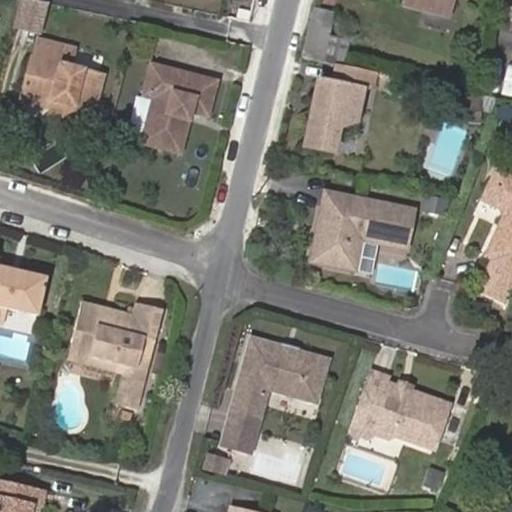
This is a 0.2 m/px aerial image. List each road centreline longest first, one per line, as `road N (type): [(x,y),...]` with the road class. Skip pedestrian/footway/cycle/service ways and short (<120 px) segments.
road 1 (residential): [(290,0),(220,268)]
road 2 (residential): [(220,268),(162,511)]
road 3 (residential): [(220,268),(0,193)]
road 4 (residential): [(220,268),(248,285),(430,337)]
